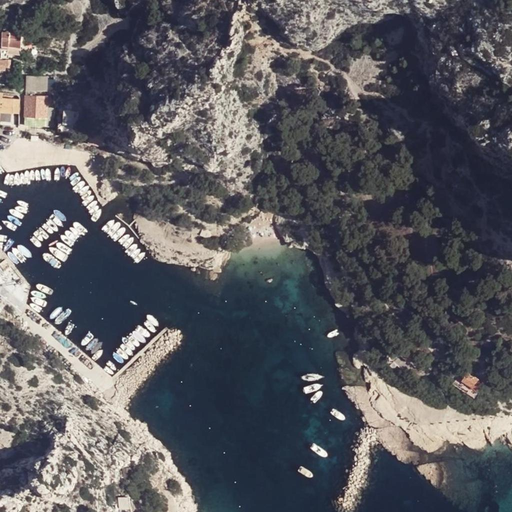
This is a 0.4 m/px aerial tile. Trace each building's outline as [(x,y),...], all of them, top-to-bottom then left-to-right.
[(5,43),(18,44),(18,32),(6,31),(5,43)] [(17,48),(0,47),(0,56),(6,58),(6,55),(17,55),(17,48)] [(48,76),(26,75),(26,89),(47,90),(47,87),(47,79),(48,76)] [(0,109),(10,111),(18,111),(19,98),(14,98),(14,97),(3,96),(4,91),(0,91),(0,109)] [(25,94),(24,116),(46,117),(47,95),(25,94)] [(0,109),(0,119),(19,121),(18,111),(10,111),(0,109)] [(78,125),(79,110),(62,109),(61,124),(78,125)] [(91,137),(88,143),(98,148),(105,148),(102,138),(91,137)] [(415,367),(419,357),(405,346),(399,353),(415,367)] [(479,381),(465,370),(458,379),(472,390),(479,381)] [(131,466),(122,467),(123,478),(133,476),(131,466)] [(127,496),(118,497),(119,509),(128,508),(127,496)]
